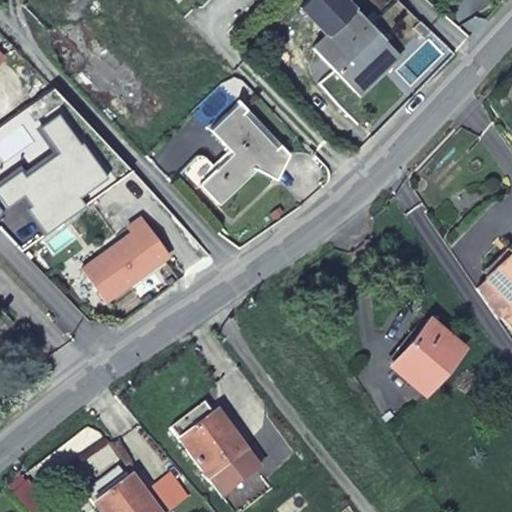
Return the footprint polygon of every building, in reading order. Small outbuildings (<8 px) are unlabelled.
[(332,40),(318,54),(361,96),(386,74),(373,61),(390,44),(345,0),(318,0),(306,13),(332,40)] [(190,174),(223,210),(259,176),(281,183),(293,150),(244,104),(216,134),(235,154),(218,170),(208,161),(202,162),(190,174)] [(56,126),(38,139),(56,164),(24,188),(20,182),(0,195),(0,214),(4,221),(23,207),(30,217),(26,220),(44,245),(83,216),(78,209),(106,189),(80,154),(78,156),(56,126)] [(130,243),(81,279),(105,312),(168,266),(139,228),(126,238),(130,243)] [(511,263),(492,285),(511,303),(511,252),(509,256),(511,258),(511,263)] [(511,310),(511,303),(492,285),(482,295),(501,322),(505,319),(511,310)] [(427,388),(466,345),(430,315),(392,358),(427,388)] [(174,452),(217,504),(252,474),(209,422),(174,452)] [(124,492),(114,479),(82,505),(87,511),(146,511),(140,504),(127,490),(124,492)] [(22,481),(7,494),(22,511),(47,511),(48,511),(22,481)] [(170,511),(153,492),(140,504),(146,511),(170,511)]
